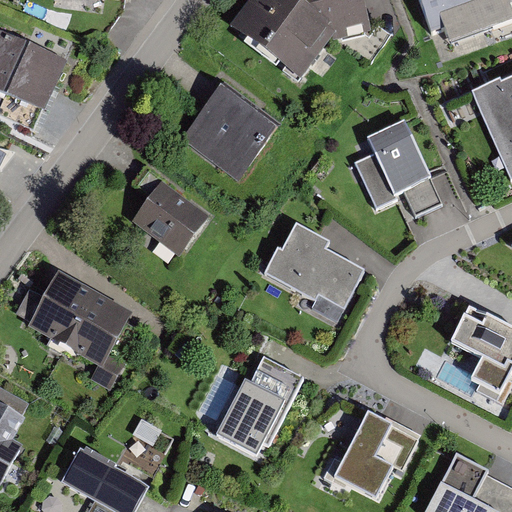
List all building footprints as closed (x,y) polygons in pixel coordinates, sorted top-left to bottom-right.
[(379,0),(275,0),(243,32),(320,84),(346,40),(386,36),(379,0)] [(511,16),(511,0),(428,0),(442,40),(511,16)] [(62,64),(0,36),(0,93),(7,97),(0,113),(33,128),(62,64)] [(511,76),(480,90),(511,166),(511,76)] [(298,139),(237,92),(192,148),(252,196),(298,139)] [(442,184),(418,119),(374,135),(380,152),(358,160),(376,208),(442,184)] [(18,165),(0,155),(0,199),(0,200),(18,165)] [(217,217),(168,181),(143,215),(192,251),(217,217)] [(383,258),(310,213),(273,272),(346,317),(383,258)] [(109,297),(72,277),(41,333),(78,352),(109,297)] [(145,316),(109,297),(78,352),(114,372),(145,316)] [(511,327),(468,305),(446,349),(511,381),(511,327)] [(310,381),(265,355),(224,427),(269,452),(310,381)] [(27,419),(0,403),(0,486),(5,489),(30,444),(17,437),(27,419)] [(420,435),(370,407),(333,473),(382,501),(420,435)] [(146,511),(159,491),(91,451),(72,484),(102,501),(95,511),(146,511)] [(511,511),(511,479),(466,456),(436,511),(511,511)]
